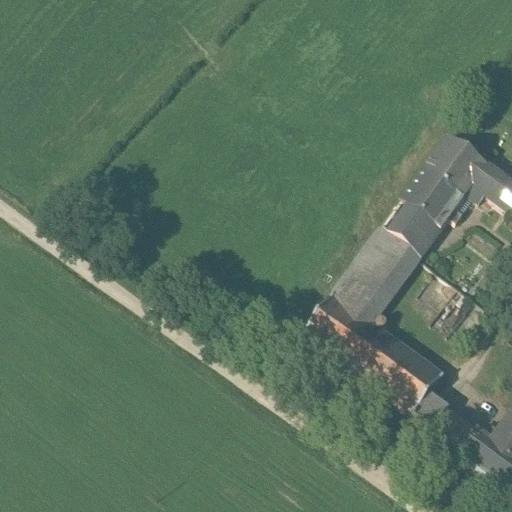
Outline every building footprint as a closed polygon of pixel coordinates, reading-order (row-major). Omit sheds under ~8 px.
[(511,192),(446,145),(423,177),(461,206),(470,194),(511,224),(511,192)] [(439,237),(461,206),(423,177),(399,208),(439,237)] [(399,208),(377,239),(416,267),(439,237),(399,208)] [(369,333),(416,267),(377,239),(300,345),(333,369),(327,377),(337,384),(342,376),(419,433),(459,462),(475,440),(436,410),(426,404),(441,385),(369,333)] [(419,285),(420,306),(458,305),(458,284),(419,285)] [(475,440),(459,462),(506,495),(511,486),(511,419),(495,441),(491,438),(485,446),(475,440)]
